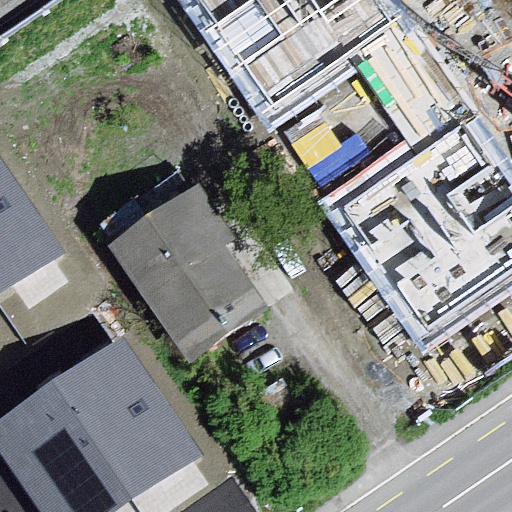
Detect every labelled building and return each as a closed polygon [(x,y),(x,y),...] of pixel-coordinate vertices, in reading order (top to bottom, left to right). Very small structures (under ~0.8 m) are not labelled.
[(391,19),(378,0),(207,0),(271,97),(391,19)] [(511,260),(511,205),(462,128),(342,206),(417,322),(511,260)] [(0,284),(57,246),(0,162),(0,284)] [(204,199),(102,265),(184,379),(269,322),(204,199)] [(106,511),(192,453),(121,351),(0,433),(0,437),(51,511),(106,511)]
